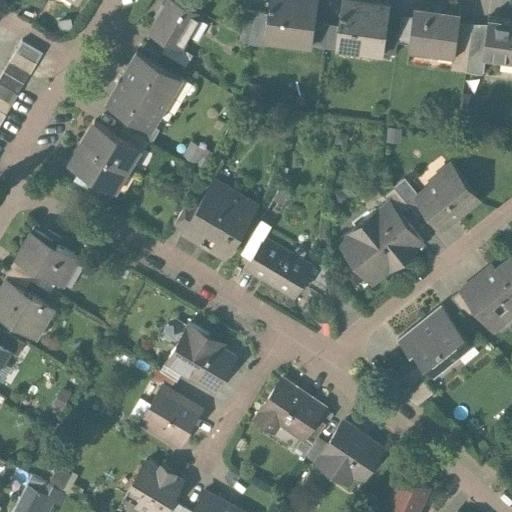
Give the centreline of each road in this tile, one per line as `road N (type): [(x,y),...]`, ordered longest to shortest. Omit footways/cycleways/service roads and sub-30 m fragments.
road 1 (residential): [(282,326),(130,237),(6,185)]
road 2 (residential): [(328,360),(511,205)]
road 3 (residential): [(502,511),(328,360)]
road 4 (residential): [(282,326),(196,475)]
road 5 (residential): [(77,59),(16,167)]
